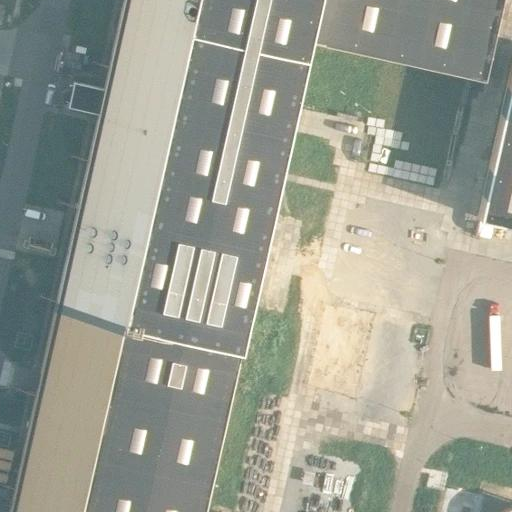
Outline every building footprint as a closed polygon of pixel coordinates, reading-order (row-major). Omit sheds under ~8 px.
[(7,511),(196,511),(219,409),(302,36),(480,76),(497,0),(121,0),(102,88),(72,81),(66,107),(97,114),(92,136),(38,374),(7,511)] [(511,55),(476,217),(511,224),(511,55)] [(73,179),(75,165),(39,160),(36,183),(77,189),(78,180),(73,179)] [(447,319),(451,298),(441,297),(441,294),(430,292),(426,315),(447,319)] [(325,302),(304,398),(352,409),(374,312),(325,302)]
